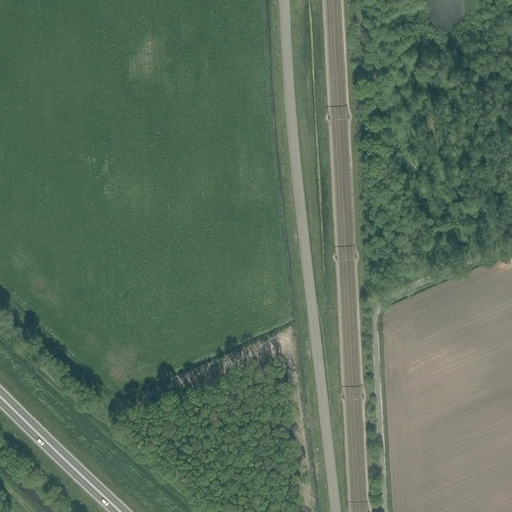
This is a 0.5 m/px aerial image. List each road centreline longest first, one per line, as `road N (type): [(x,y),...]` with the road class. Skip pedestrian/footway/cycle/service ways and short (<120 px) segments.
road 1 (unclassified): [(335,511),(284,0)]
road 2 (trunk): [(121,511),(0,395)]
